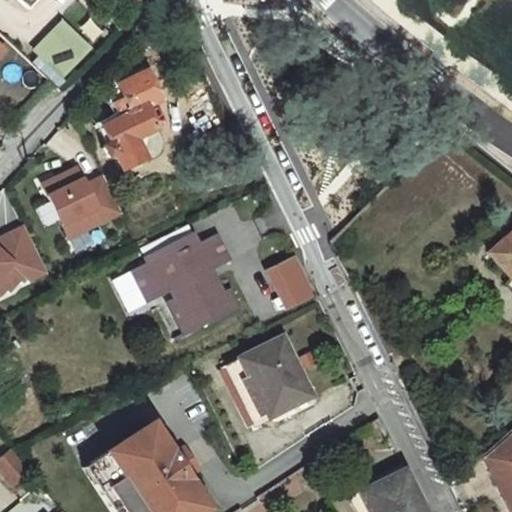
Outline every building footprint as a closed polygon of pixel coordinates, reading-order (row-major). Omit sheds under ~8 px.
[(17,0),(28,10),(36,0),(17,0)] [(61,22),(33,50),(61,76),(88,48),(61,22)] [(152,68),(122,82),(129,97),(136,93),(143,107),(143,106),(165,96),(152,68)] [(120,118),(101,128),(109,146),(113,152),(121,169),(143,159),(133,139),(154,128),(143,106),(143,107),(136,93),(129,97),(113,104),(115,107),(120,118)] [(120,118),(115,107),(95,117),(101,128),(120,118)] [(76,169),(41,186),(67,239),(120,213),(102,178),(84,187),(76,169)] [(0,293),(5,288),(8,290),(22,275),(28,280),(45,272),(22,226),(0,238),(3,244),(0,247),(0,293)] [(333,228),(329,232),(335,238),(339,234),(333,228)] [(511,231),(488,254),(511,280),(511,231)] [(147,263),(132,271),(148,302),(171,290),(175,298),(167,302),(184,335),(236,308),(227,290),(221,294),(209,271),(227,262),(214,236),(196,245),(190,234),(144,257),(147,263)] [(296,255),(264,270),(285,311),(316,295),(296,255)] [(253,423),(255,426),(267,420),(264,415),(289,403),(308,393),(280,338),(225,366),(253,423)] [(247,427),(253,423),(225,366),(218,369),(247,427)] [(308,393),(289,403),(294,413),(313,404),(308,393)] [(151,423),(83,468),(111,511),(202,511),(207,509),(186,476),(196,470),(183,449),(173,456),(151,423)] [(511,430),(483,457),(498,486),(507,481),(511,491),(511,430)] [(10,452),(0,460),(0,469),(12,484),(26,472),(10,452)] [(401,464),(381,474),(384,480),(404,471),(401,464)] [(373,486),(359,493),(368,511),(424,511),(404,471),(384,480),(381,474),(370,479),(373,486)] [(511,511),(511,491),(507,481),(498,486),(510,511),(511,511)] [(368,511),(359,493),(352,496),(351,498),(350,499),(350,500),(350,501),(350,502),(351,504),(356,511),(368,511)]
